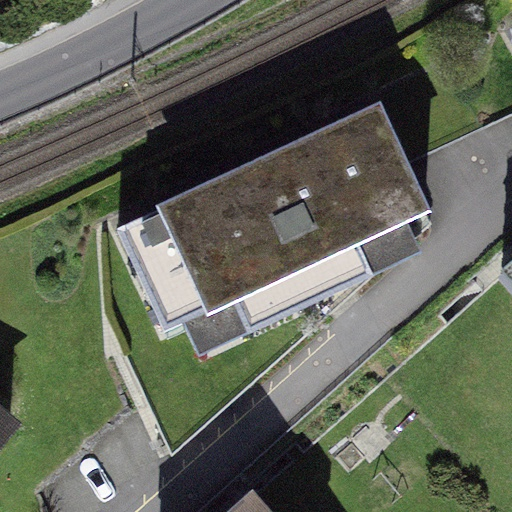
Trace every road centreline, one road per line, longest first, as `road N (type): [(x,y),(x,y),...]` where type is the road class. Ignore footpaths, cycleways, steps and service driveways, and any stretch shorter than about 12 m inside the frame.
road 1 (residential): [(511,187),(146,511)]
road 2 (residential): [(0,98),(196,0)]
